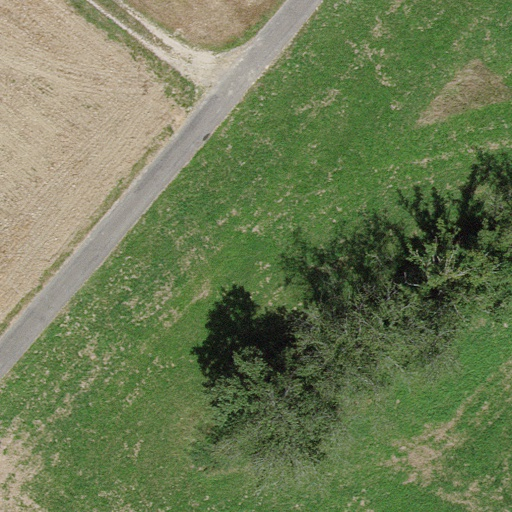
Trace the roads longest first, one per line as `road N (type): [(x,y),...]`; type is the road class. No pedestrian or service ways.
road 1 (residential): [(0,366),(307,0)]
road 2 (track): [(110,0),(231,94)]
